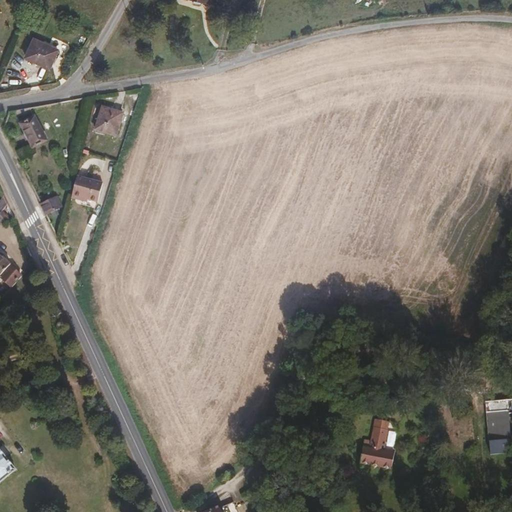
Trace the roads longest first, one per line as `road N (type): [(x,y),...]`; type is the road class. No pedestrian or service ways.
road 1 (residential): [(73,93),(229,66),(338,31),(511,19)]
road 2 (secondary): [(0,153),(167,511)]
